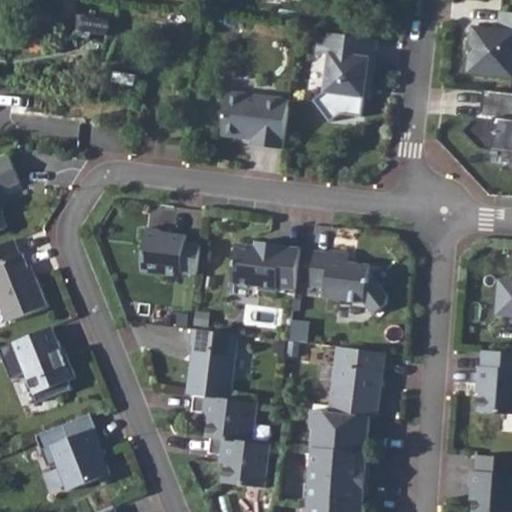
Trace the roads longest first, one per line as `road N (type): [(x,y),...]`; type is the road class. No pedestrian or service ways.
road 1 (residential): [(445,211),(126,172),(98,183),(71,234),(180,511)]
road 2 (residential): [(428,511),(446,250)]
